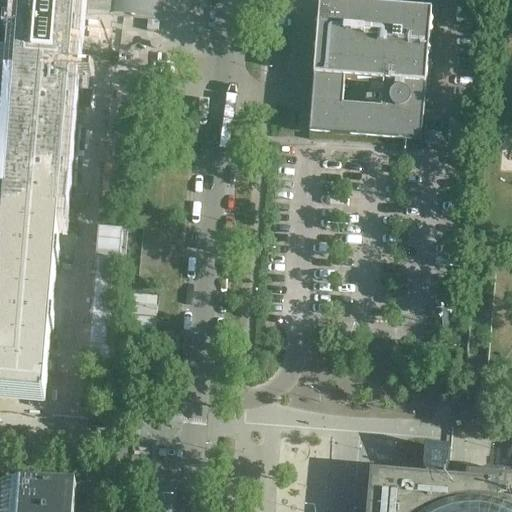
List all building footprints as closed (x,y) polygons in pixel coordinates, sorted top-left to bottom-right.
[(0,0),(0,8),(11,9),(11,8),(22,8),(22,11),(22,15),(20,40),(20,45),(14,117),(13,121),(13,126),(8,183),(8,185),(8,188),(2,260),(2,262),(2,265),(0,286),(0,397),(44,402),(47,375),(47,369),(48,362),(70,90),(71,83),(71,77),(73,59),(75,34),(76,17),(77,12),(77,6),(77,0),(0,0)] [(111,15),(77,12),(76,17),(160,23),(161,0),(77,0),(78,1),(102,3),(105,4),(105,9),(111,9),(111,0),(155,0),(154,19),(111,15)] [(111,0),(111,9),(111,15),(141,18),(154,19),(155,0),(111,0)] [(77,12),(111,15),(111,9),(105,9),(105,4),(78,1),(77,6),(77,12)] [(347,19),(320,16),(314,80),(313,88),(341,90),(342,82),(379,85),(378,94),(425,97),(426,89),(431,28),(431,25),(358,19),(347,19)] [(511,73),(503,73),(503,88),(511,88),(511,73)] [(479,128),(449,125),(448,145),(477,147),(479,128)] [(436,133),(425,132),(424,145),(435,146),(436,133)] [(45,402),(44,402),(0,397),(0,402),(45,406),(45,402)] [(475,410),(462,409),(462,414),(461,419),(474,420),(475,410)] [(511,511),(511,479),(506,479),(467,475),(466,482),(444,480),(426,478),(370,474),(367,511),(511,511)] [(75,511),(77,493),(52,491),(51,495),(42,495),(40,494),(40,490),(16,488),(16,491),(15,493),(13,511),(75,511)] [(0,511),(13,511),(15,493),(0,491),(0,511)]
